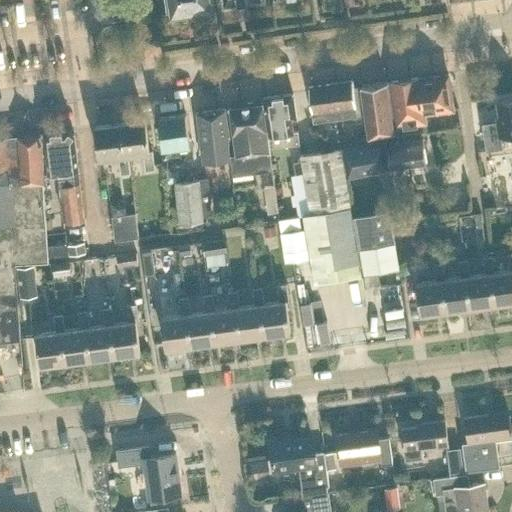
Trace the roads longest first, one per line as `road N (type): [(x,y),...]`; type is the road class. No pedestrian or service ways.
road 1 (primary): [(0,98),(511,29)]
road 2 (residential): [(208,396),(511,357)]
road 3 (residential): [(0,425),(208,396)]
road 4 (residential): [(230,511),(226,446),(208,396)]
